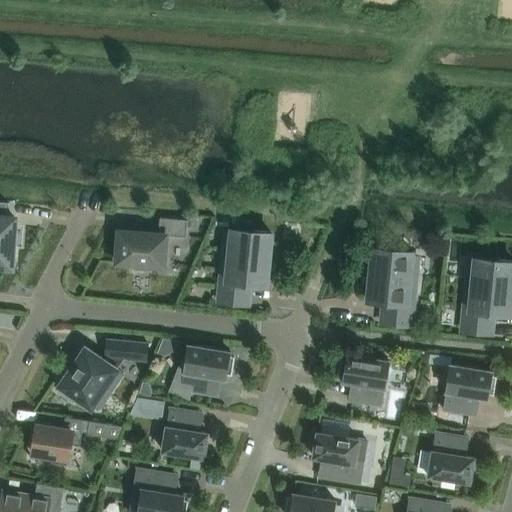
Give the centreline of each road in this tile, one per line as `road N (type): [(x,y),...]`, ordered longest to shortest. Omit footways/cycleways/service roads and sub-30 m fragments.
road 1 (track): [(314,282),(349,205),(363,135),(449,0)]
road 2 (residential): [(46,301),(303,330)]
road 3 (residential): [(303,330),(234,511)]
